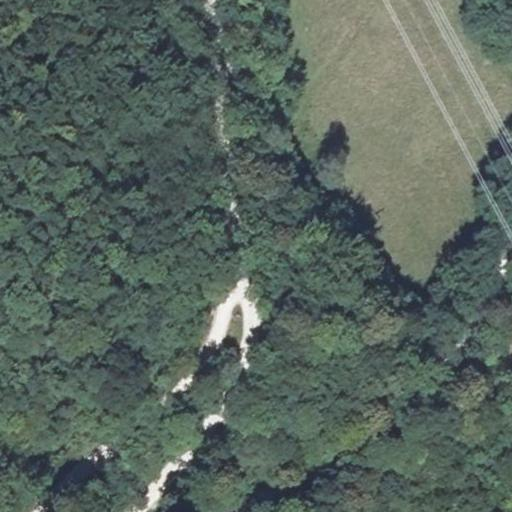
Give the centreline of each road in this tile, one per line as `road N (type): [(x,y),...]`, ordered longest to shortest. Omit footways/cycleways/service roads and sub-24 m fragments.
road 1 (track): [(250,511),(391,424),(456,364),(511,253)]
road 2 (track): [(35,511),(171,407),(221,326),(224,286),(238,259)]
road 3 (track): [(238,259),(249,303),(247,362),(144,511)]
road 4 (track): [(238,259),(225,205),(218,42),(204,0)]
